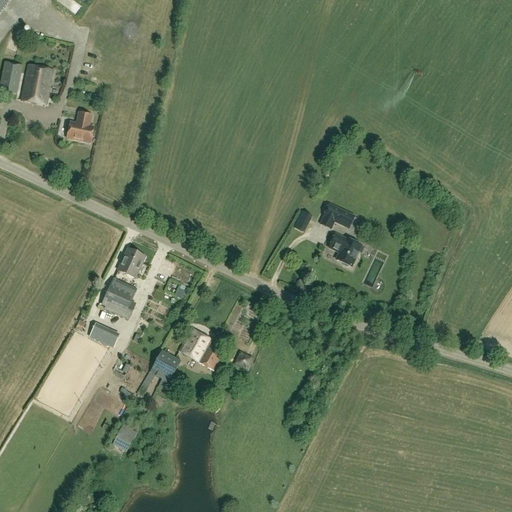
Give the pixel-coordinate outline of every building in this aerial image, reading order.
[(0,0),(0,13),(9,0),(0,0)] [(0,92),(16,95),(21,67),(5,64),(0,92)] [(28,66),(25,82),(21,102),(46,106),(53,71),(28,66)] [(71,122),(68,138),(91,143),(94,127),(90,126),(92,115),(79,113),(78,120),(79,120),(78,124),(71,122)] [(348,230),(354,217),(329,205),(323,218),(320,225),(331,230),(334,223),(348,230)] [(302,233),(310,216),(302,212),(294,228),(302,233)] [(316,229),(322,219),(318,216),(312,227),(316,229)] [(349,267),(351,268),(361,247),(346,240),(346,241),(335,235),(329,248),(340,253),(336,261),(342,264),(343,266),(347,268),(349,267)] [(135,280),(146,257),(129,249),(118,272),(135,280)] [(137,290),(114,279),(101,306),(105,308),(104,310),(129,321),(136,305),(131,303),(137,290)] [(96,324),(89,338),(113,349),(119,335),(96,324)] [(213,372),(222,355),(207,348),(211,341),(190,330),(178,354),(213,372)] [(170,382),(180,362),(162,352),(150,374),(164,381),(160,389),(170,394),(175,384),(170,382)] [(125,449),(132,433),(119,426),(111,442),(125,449)]
